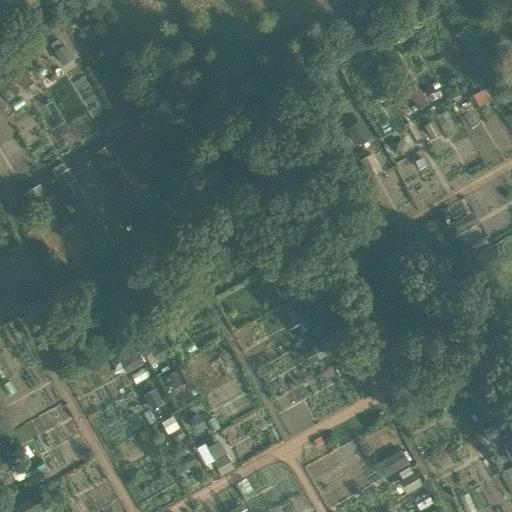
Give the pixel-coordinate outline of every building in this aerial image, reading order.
[(55,175),(54,176),(61,187),(74,179),(66,167),(65,168),(55,175)] [(376,377),(370,366),(351,376),(357,388),(376,377)] [(198,446),(206,463),(233,451),(225,434),(198,446)] [(382,464),(388,474),(410,462),(404,451),(382,464)] [(46,511),(42,496),(15,504),(16,511),(46,511)]
